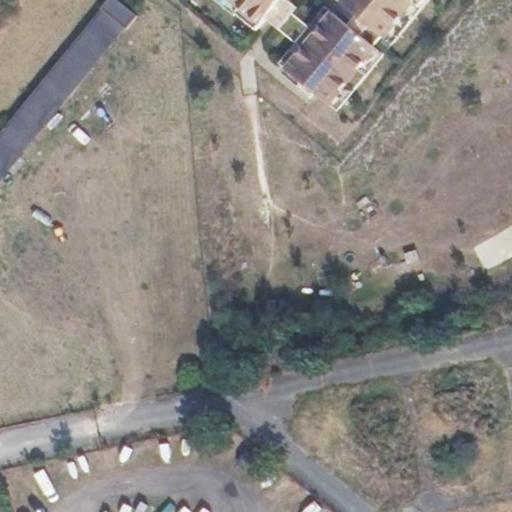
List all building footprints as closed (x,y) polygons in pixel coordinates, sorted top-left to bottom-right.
[(120,0),(104,0),(100,6),(103,8),(124,24),(126,26),(137,13),(120,0)] [(230,0),(263,24),(282,0),(230,0)] [(419,0),(342,0),(342,1),(388,40),(419,0)] [(103,8),(0,134),(0,175),(124,24),(103,8)] [(380,50),(333,12),(286,68),(335,106),(380,50)]
